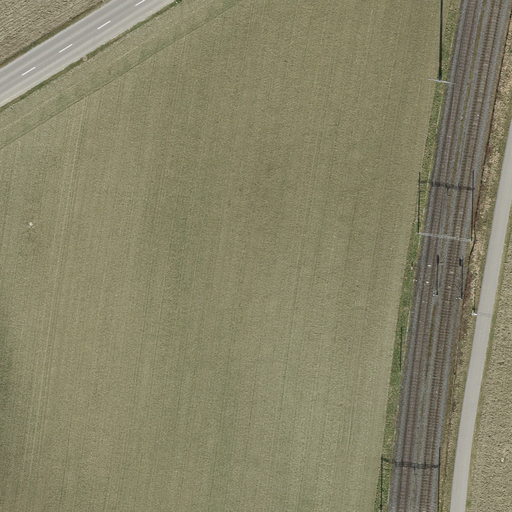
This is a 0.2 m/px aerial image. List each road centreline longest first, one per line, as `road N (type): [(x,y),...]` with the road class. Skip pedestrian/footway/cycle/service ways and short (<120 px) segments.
road 1 (track): [(458,511),(511,168)]
road 2 (tertiary): [(0,89),(145,0)]
